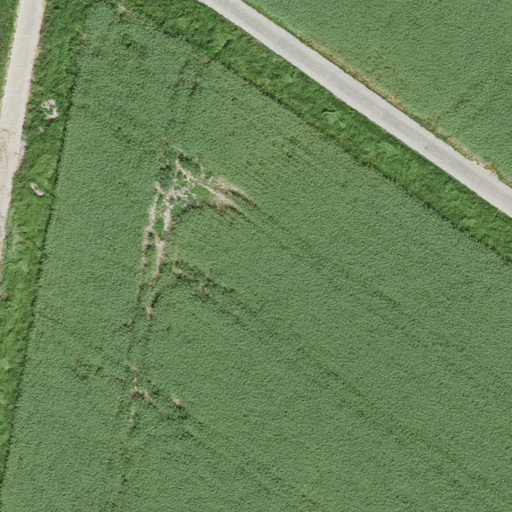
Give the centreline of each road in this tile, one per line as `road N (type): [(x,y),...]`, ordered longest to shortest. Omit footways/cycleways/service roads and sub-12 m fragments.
road 1 (track): [(511,206),(213,0)]
road 2 (track): [(0,187),(34,0)]
